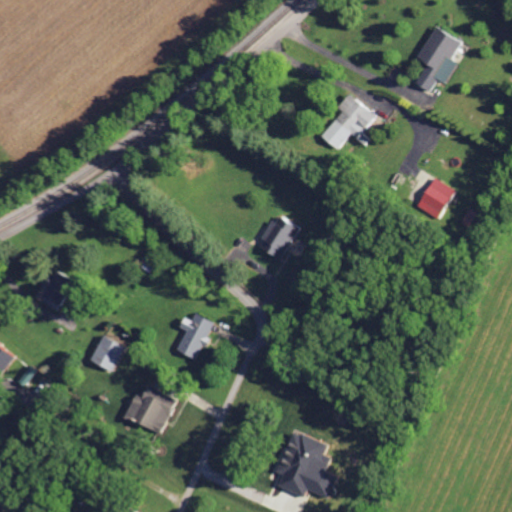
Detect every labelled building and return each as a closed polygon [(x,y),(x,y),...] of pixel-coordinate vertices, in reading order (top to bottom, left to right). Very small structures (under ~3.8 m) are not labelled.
[(445,83),(458,62),(452,59),(462,42),(437,27),(418,57),(428,63),(416,83),(430,91),(438,79),(445,83)] [(322,137),(339,150),(352,134),(366,144),(370,139),(364,134),(378,116),(349,93),(338,107),(343,111),(322,137)] [(455,189),(434,177),(417,206),(437,218),(455,189)] [(281,259),(299,229),(278,216),(259,246),(281,259)] [(36,299),(55,309),(71,278),(57,271),(51,283),(45,280),(36,299)] [(214,322),(196,314),(193,320),(185,317),(180,328),(186,330),(178,351),(199,360),(214,322)] [(124,346),(102,336),(91,362),(113,372),(124,346)] [(0,377),(0,378),(13,357),(0,349),(0,377)] [(159,436),(178,400),(148,384),(139,403),(134,401),(125,418),(159,436)] [(327,444),(292,431),(277,472),(282,474),(277,486),(304,496),(306,490),(329,499),(338,476),(325,471),(330,458),(323,455),(327,444)]
